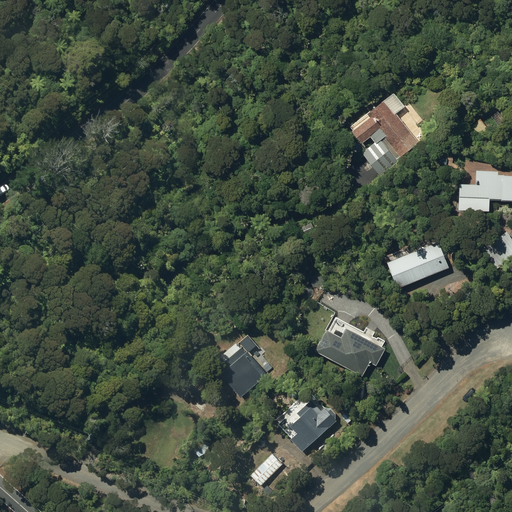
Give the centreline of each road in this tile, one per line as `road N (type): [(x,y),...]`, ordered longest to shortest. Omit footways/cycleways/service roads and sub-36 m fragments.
road 1 (residential): [(0,199),(131,98),(227,0)]
road 2 (residential): [(511,333),(460,357),(306,511)]
road 3 (residential): [(172,511),(0,441)]
